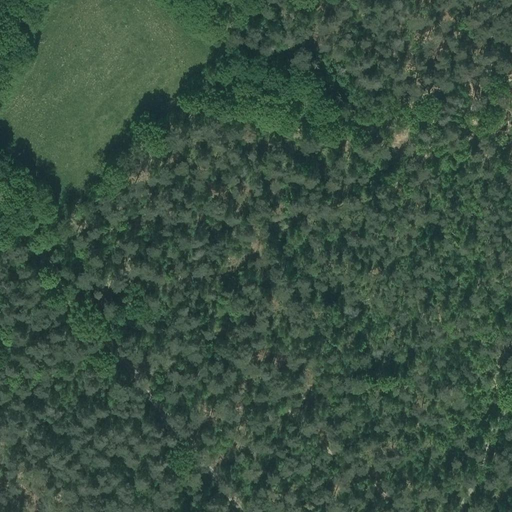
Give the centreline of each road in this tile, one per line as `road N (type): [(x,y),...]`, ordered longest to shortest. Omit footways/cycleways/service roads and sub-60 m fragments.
road 1 (track): [(239,511),(16,223)]
road 2 (track): [(511,392),(462,511)]
